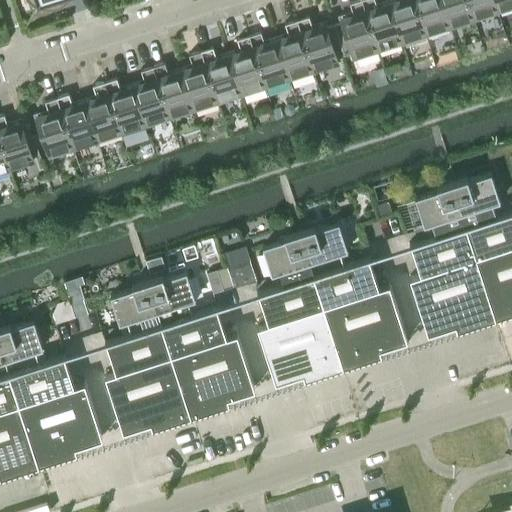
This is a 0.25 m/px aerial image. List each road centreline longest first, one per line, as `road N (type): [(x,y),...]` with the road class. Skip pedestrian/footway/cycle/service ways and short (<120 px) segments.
road 1 (unclassified): [(163,511),(511,398)]
road 2 (residential): [(28,66),(230,0)]
